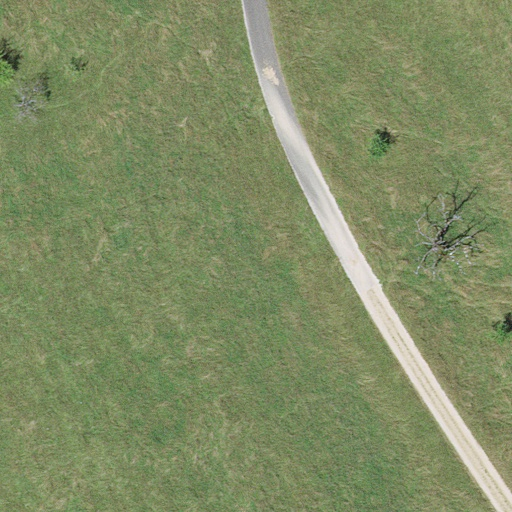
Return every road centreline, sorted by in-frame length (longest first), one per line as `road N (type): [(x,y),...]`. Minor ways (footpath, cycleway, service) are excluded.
road 1 (track): [(510,511),(290,141)]
road 2 (track): [(245,0),(290,141)]
